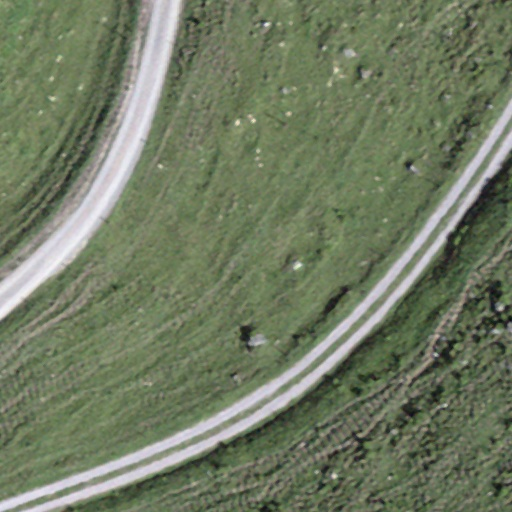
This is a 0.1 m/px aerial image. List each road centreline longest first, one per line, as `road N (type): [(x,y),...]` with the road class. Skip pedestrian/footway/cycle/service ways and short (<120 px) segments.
road 1 (track): [(511,108),(254,420),(51,511)]
road 2 (track): [(166,0),(156,70),(84,222),(0,301)]
